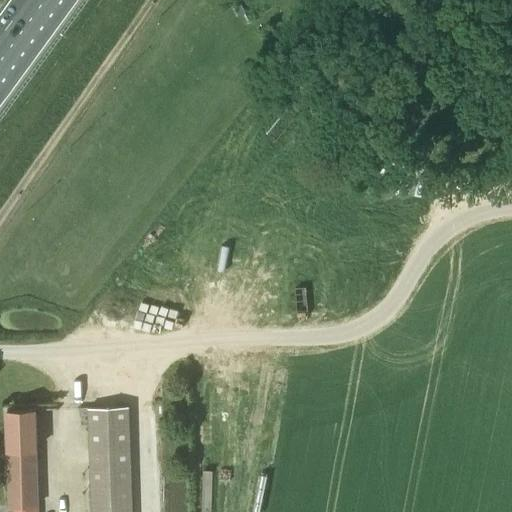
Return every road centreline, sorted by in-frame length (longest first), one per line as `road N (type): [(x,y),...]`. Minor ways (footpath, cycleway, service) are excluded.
road 1 (unclassified): [(511,212),(460,219),(431,238),(381,319),(340,337),(0,353)]
road 2 (track): [(153,0),(0,226)]
